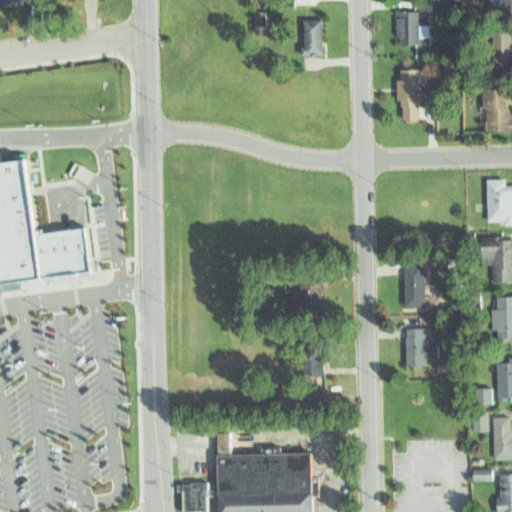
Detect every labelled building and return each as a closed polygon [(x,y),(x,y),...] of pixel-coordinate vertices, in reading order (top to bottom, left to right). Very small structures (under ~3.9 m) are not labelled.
[(490,0),(491,13),(511,12),(511,8),(511,0),(490,0)] [(427,1),(407,2),(408,40),(427,40),(427,1)] [(272,5),(272,29),(261,29),(261,5),(272,5)] [(267,33),(267,12),(256,12),(256,33),(267,33)] [(327,14),(308,15),(308,53),(328,53),(327,14)] [(511,19),(496,19),(497,58),(511,58),(511,19)] [(420,61),(401,62),(401,100),(421,100),(420,61)] [(511,85),(495,85),(496,124),(511,124),(511,85)] [(0,284),(48,278),(42,233),(32,158),(0,162),(0,284)] [(511,219),(491,219),(491,178),(510,179),(510,184),(511,184),(511,219)] [(42,233),(90,226),(96,271),(48,278),(42,233)] [(511,236),(511,276),(501,277),(500,260),(484,257),(484,237),(511,236)] [(326,305),(296,305),(297,284),(302,284),(302,268),(326,269),(326,305)] [(409,302),(410,268),(434,268),(433,302),(409,302)] [(511,296),(496,296),(495,339),(511,339),(511,296)] [(412,318),(412,361),(435,361),(435,351),(444,351),(444,336),(435,336),(436,318),(412,318)] [(325,366),(325,333),(304,333),(304,366),(325,366)] [(511,356),(499,356),(499,400),(511,400),(511,356)] [(494,403),(493,387),(480,387),(480,404),(494,403)] [(511,457),(511,413),(467,413),(467,432),(495,432),(495,457),(511,457)] [(315,511),(222,511),(221,451),(313,448),(315,511)] [(474,468),(474,481),(494,480),(494,467),(474,468)] [(504,506),(502,474),(511,473),(511,511),(499,511),(499,506),(504,506)] [(210,511),(183,511),(183,491),(178,491),(177,485),(194,484),(193,481),(209,480),(210,489),(215,489),(215,495),(210,496),(210,511)]
